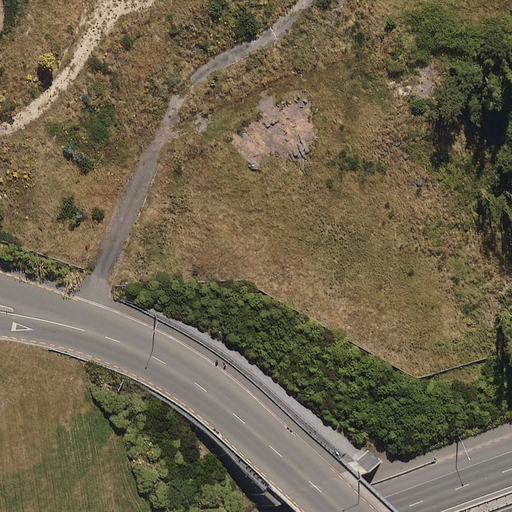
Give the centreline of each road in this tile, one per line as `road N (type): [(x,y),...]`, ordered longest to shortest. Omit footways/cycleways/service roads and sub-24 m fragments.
road 1 (secondary): [(0,309),(153,357),(223,403),(342,511)]
road 2 (trunk): [(393,511),(511,468)]
